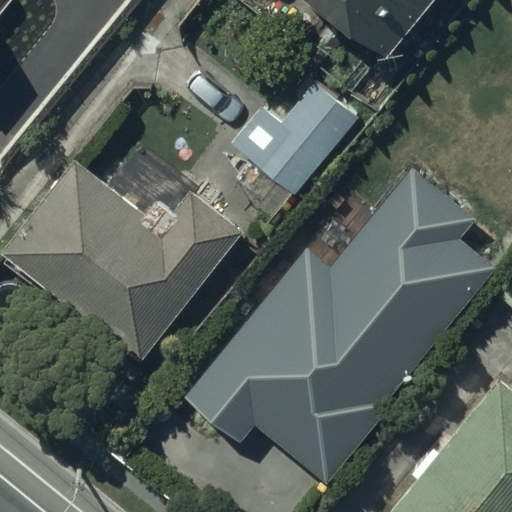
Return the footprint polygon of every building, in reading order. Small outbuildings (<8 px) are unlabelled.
[(0,0),(0,101),(37,56),(16,38),(32,20),(12,3),(14,0),(0,0)] [(351,0),(387,30),(412,0),(351,0)] [(357,105),(313,72),(284,109),(260,90),(228,132),(252,150),(234,173),(274,203),(290,182),(296,186),(357,105)] [(75,146),(5,241),(144,344),(240,215),(189,177),(163,212),(75,146)] [(389,384),(489,251),(455,226),(474,201),(411,154),(334,252),(304,231),(188,386),(241,426),(254,409),(327,470),(393,386),(389,384)] [(511,264),(498,281),(511,292),(511,264)] [(511,511),(511,378),(498,367),(442,439),(435,433),(413,460),(421,467),(388,508),(393,511),(511,511)]
